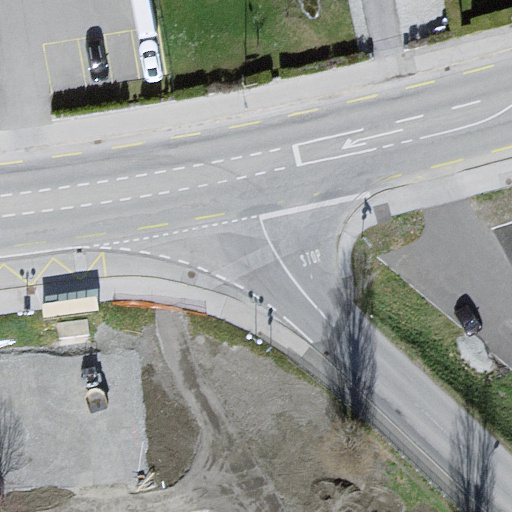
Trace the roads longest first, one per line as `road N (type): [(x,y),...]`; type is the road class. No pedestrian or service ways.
road 1 (unclassified): [(248,164),(263,229),(297,286),(511,496)]
road 2 (primary): [(511,102),(248,164)]
road 3 (primary): [(248,164),(0,204)]
